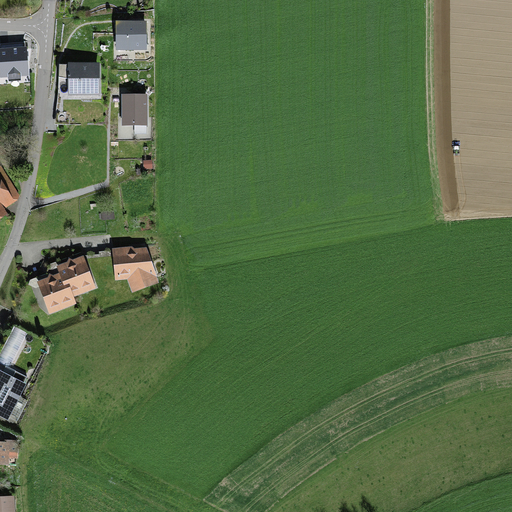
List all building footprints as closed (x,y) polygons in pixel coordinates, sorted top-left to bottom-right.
[(146,24),(119,24),(119,49),(146,49),(146,24)] [(2,75),(27,73),(25,51),(0,53),(2,75)] [(99,93),(99,66),(60,66),(59,78),(71,79),(71,93),(99,93)] [(148,96),(126,97),(127,124),(148,124),(148,96)] [(0,218),(6,215),(1,206),(18,196),(16,192),(1,168),(0,168),(0,218)] [(131,248),(128,253),(100,255),(102,271),(90,272),(93,280),(138,276),(142,287),(155,282),(145,251),(136,252),(131,248)] [(69,292),(69,291),(69,292),(91,283),(80,254),(53,264),(54,268),(50,276),(55,278),(58,287),(66,284),(69,292)] [(45,276),(46,274),(46,273),(40,270),(29,274),(31,281),(32,281),(39,278),(39,280),(49,307),(72,299),(69,292),(69,291),(69,292),(66,284),(58,287),(55,278),(50,276),(40,280),(39,278),(45,276)] [(0,414),(7,418),(24,385),(23,384),(27,377),(16,371),(11,381),(0,375),(0,414)] [(17,456),(17,442),(0,440),(0,463),(7,463),(7,456),(17,456)] [(0,511),(12,511),(12,498),(0,498),(0,511)]
